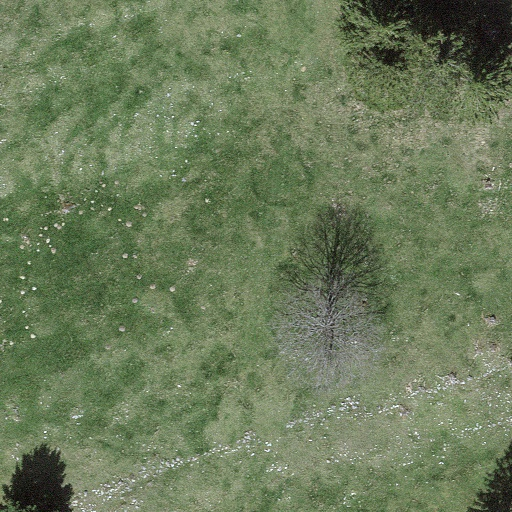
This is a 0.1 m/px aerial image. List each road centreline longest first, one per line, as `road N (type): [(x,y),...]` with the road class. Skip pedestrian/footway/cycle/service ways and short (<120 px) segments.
road 1 (track): [(336,511),(390,340),(511,233)]
road 2 (track): [(346,498),(511,471)]
